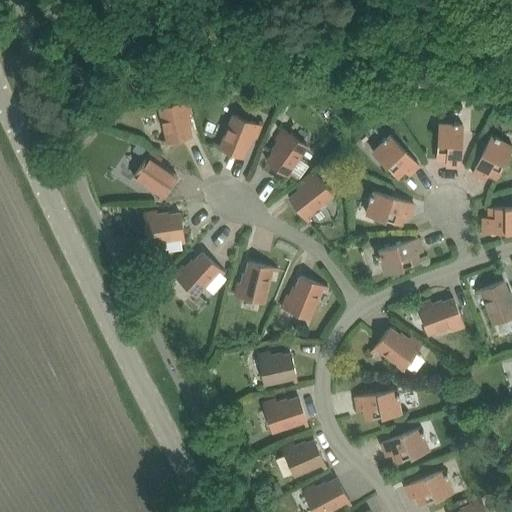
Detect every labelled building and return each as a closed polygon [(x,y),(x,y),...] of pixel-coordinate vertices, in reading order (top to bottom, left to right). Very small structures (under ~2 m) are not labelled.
[(164,142),(193,135),(187,113),(193,112),(190,99),(161,106),(169,138),(163,140),(164,142)] [(216,145),(244,156),(252,135),(258,137),(263,125),(235,114),(222,144),(217,142),(216,145)] [(448,165),(462,166),(464,124),(460,124),(460,121),(455,121),(455,123),(440,122),(438,159),(448,159),(448,165)] [(272,150),(265,159),(288,176),(290,173),(289,172),(309,145),(283,126),(275,137),(277,139),(270,149),(272,150)] [(374,151),(399,177),(407,170),(411,174),(420,164),(391,134),(388,137),(387,135),(383,139),(385,140),(374,151)] [(493,135),(474,172),(486,179),(489,174),(498,178),(511,149),(511,144),(501,139),(502,137),(497,135),(496,137),(493,135)] [(133,149),(142,155),(147,148),(137,142),(133,149)] [(159,198),(162,200),(179,175),(159,162),(163,157),(152,150),(135,175),(162,194),(159,198)] [(297,188),(288,195),(308,222),(312,220),(308,215),(334,194),(314,168),(302,177),(304,180),(296,187),(297,188)] [(368,213),(403,224),(406,214),(411,216),(415,203),(375,190),(374,194),(372,193),(370,198),(372,199),(368,213)] [(484,217),(484,231),(511,230),(511,206),(490,207),(490,217),(484,217)] [(186,242),(181,212),(159,216),(158,209),(145,211),(149,241),(182,236),(183,242),(186,242)] [(386,272),(421,262),(418,252),(423,250),(419,237),(379,249),(380,253),(378,254),(380,259),(382,258),(386,272)] [(226,271),(203,251),(188,268),(184,264),(175,274),(197,294),(219,269),(224,273),(226,271)] [(279,270),(279,268),(250,260),(245,283),(239,281),(236,294),(265,301),(273,269),(279,270)] [(329,289),(330,286),(302,275),(293,296),(288,294),(283,306),(311,317),(323,286),(329,289)] [(506,282),(505,280),(477,290),(485,312),(479,314),(484,326),(511,316),(500,285),(506,282)] [(454,330),(463,326),(465,325),(455,297),(434,305),(432,299),(419,304),(429,332),(452,324),(454,330)] [(409,340),(391,326),(372,350),(375,352),(378,347),(405,367),(423,343),(412,335),(409,340)] [(302,338),(305,331),(297,328),(294,335),(302,338)] [(262,353),(259,353),(266,382),(286,378),(287,384),(299,381),(292,352),(263,358),(262,353)] [(398,388),(356,396),(359,409),(364,408),(366,418),(402,412),(399,397),(402,396),(401,391),(398,392),(398,388)] [(264,402),(274,430),(305,419),(307,425),(310,424),(300,396),(278,403),(276,397),(264,402)] [(421,426),(382,442),(388,455),(393,453),(397,462),(430,448),(425,434),(427,434),(425,429),(423,430),(421,426)] [(328,466),(316,438),(295,448),(292,442),(280,447),(292,475),(323,462),(325,467),(328,466)] [(445,468),(406,485),(412,497),(417,495),(421,504),(454,490),(448,477),(451,476),(448,471),(446,472),(445,468)] [(352,503),(338,477),(318,488),(315,482),(304,489),(316,511),(323,511),(347,499),(350,505),(352,503)] [(283,491),(278,481),(267,487),(272,497),(283,491)] [(456,511),(488,511),(481,495),(469,500),(471,506),(456,511)]
